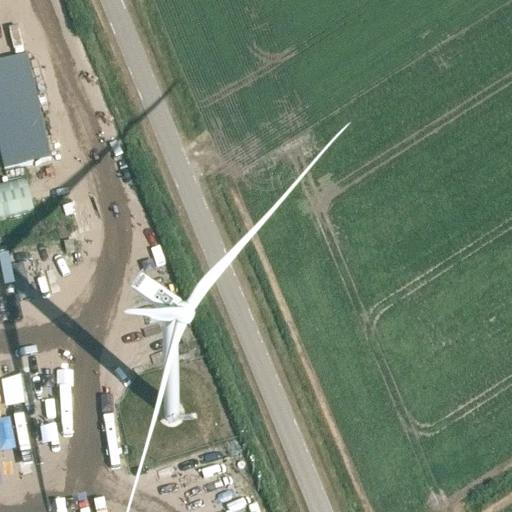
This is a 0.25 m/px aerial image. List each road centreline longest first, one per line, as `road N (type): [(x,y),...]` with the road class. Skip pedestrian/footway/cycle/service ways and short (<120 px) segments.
road 1 (unclassified): [(322,511),(111,0)]
road 2 (unknown): [(163,511),(155,409),(107,208),(35,0)]
